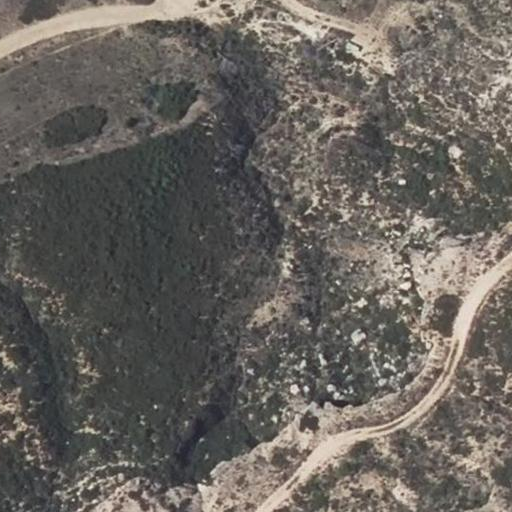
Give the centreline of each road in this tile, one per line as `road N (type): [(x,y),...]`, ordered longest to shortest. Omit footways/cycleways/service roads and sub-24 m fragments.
road 1 (track): [(511,247),(467,291),(427,397),(397,424),(314,453),(260,511)]
road 2 (track): [(0,39),(63,18),(180,0)]
